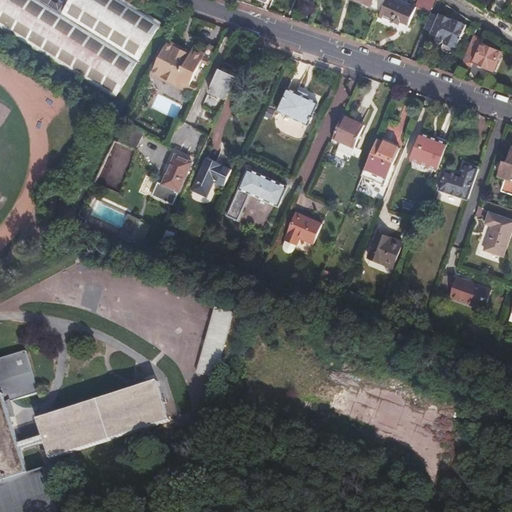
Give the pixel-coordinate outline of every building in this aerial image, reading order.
[(66,0),(65,2),(60,11),(41,0),(0,0),(0,29),(114,101),(162,22),(126,0),(66,0)] [(41,0),(60,11),(65,2),(60,0),(59,0),(57,3),(51,0),(41,0)] [(385,0),(365,0),(365,2),(381,10),(385,0)] [(385,0),(381,10),(378,15),(398,24),(400,21),(407,24),(415,7),(400,0),(385,0)] [(430,14),(425,27),(432,30),(431,33),(437,36),(436,39),(437,42),(440,44),(443,42),(444,43),(442,47),(444,52),(449,54),(453,53),(465,25),(452,19),(451,20),(445,18),(445,16),(441,14),(440,15),(437,14),(436,16),(430,14)] [(482,39),(473,35),(462,62),(471,66),(472,62),(492,71),(500,51),(481,42),(482,39)] [(180,46),(168,40),(156,66),(152,73),(162,78),(163,75),(177,82),(178,80),(190,85),(206,53),(194,48),(192,52),(180,46)] [(209,91),(226,99),(239,73),(221,65),(209,91)] [(163,75),(162,78),(176,85),(177,82),(163,75)] [(188,90),(190,85),(178,80),(177,82),(176,85),(188,90)] [(320,95),(308,90),(300,86),(288,81),(277,104),(310,118),(320,95)] [(365,124),(343,114),(333,136),(356,146),(365,124)] [(411,158),(438,169),(448,142),(422,133),(411,158)] [(378,139),(365,169),(377,174),(382,162),(393,167),(400,148),(378,139)] [(501,191),(511,194),(511,149),(508,162),(503,160),(498,176),(505,178),(501,191)] [(164,194),(174,199),(190,162),(176,155),(163,183),(159,182),(153,195),(162,199),(164,194)] [(192,190),(206,196),(213,181),(221,184),(229,168),(207,157),(192,190)] [(464,164),(479,169),(480,165),(466,160),(464,164)] [(439,189),(468,199),(479,169),(464,164),(460,175),(446,170),(439,189)] [(227,218),(238,223),(250,196),(278,208),(287,188),(247,170),(227,218)] [(145,176),(138,191),(151,197),(158,182),(145,176)] [(437,199),(452,203),(454,195),(439,190),(437,199)] [(172,203),(174,199),(164,194),(162,199),(163,200),(163,202),(167,203),(168,202),(172,203)] [(108,235),(114,237),(130,241),(133,235),(140,220),(119,211),(118,213),(112,226),(108,235)] [(484,250),(503,257),(511,230),(511,220),(488,213),(485,224),(492,227),(484,250)] [(298,239),(312,245),(320,226),(295,214),(283,241),(294,246),(298,239)] [(140,220),(133,235),(142,240),(149,224),(140,220)] [(368,258),(393,267),(402,242),(377,234),(368,258)] [(449,297),(480,307),(483,299),(488,301),(492,290),(456,278),(449,297)] [(218,378),(236,313),(216,307),(197,373),(218,378)] [(0,511),(58,511),(45,469),(29,474),(6,404),(38,394),(24,353),(16,355),(16,357),(0,362),(0,511)] [(38,420),(51,460),(170,423),(158,383),(38,420)]
